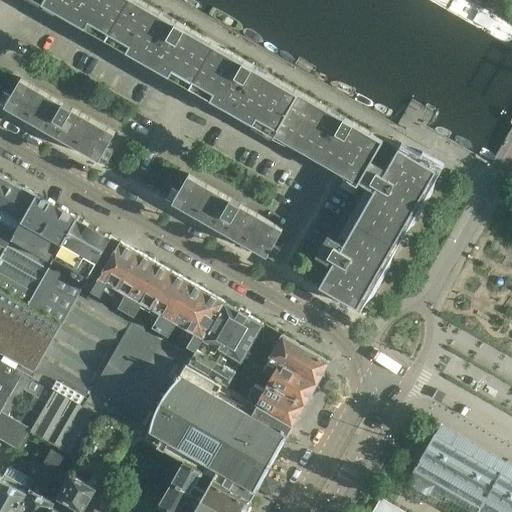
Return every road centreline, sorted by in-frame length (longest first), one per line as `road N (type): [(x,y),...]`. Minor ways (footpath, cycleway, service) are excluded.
road 1 (residential): [(363,372),(357,352),(321,322),(0,137)]
road 2 (residential): [(363,372),(361,393),(291,511)]
road 3 (residential): [(324,511),(400,383)]
